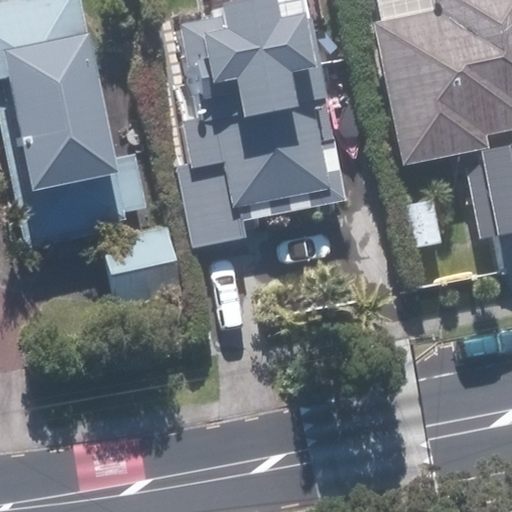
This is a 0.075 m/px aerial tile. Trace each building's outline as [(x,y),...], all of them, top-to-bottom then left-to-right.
[(0,148),(18,249),(122,230),(119,212),(139,208),(129,155),(109,159),(87,40),(80,42),(73,0),(29,0),(0,5),(0,148)] [(214,28),(192,30),(208,133),(187,135),(198,204),(237,198),(241,225),(351,208),(326,39),(317,40),(310,0),(213,16),(214,28)] [(491,142),(511,137),(511,0),(440,0),(444,17),(382,29),(411,170),(493,154),(491,142)] [(511,152),(491,157),(493,169),(470,173),(484,244),(511,238),(511,152)] [(435,206),(403,212),(411,253),(443,248),(435,206)] [(159,232),(97,243),(107,305),(171,293),(159,232)]
